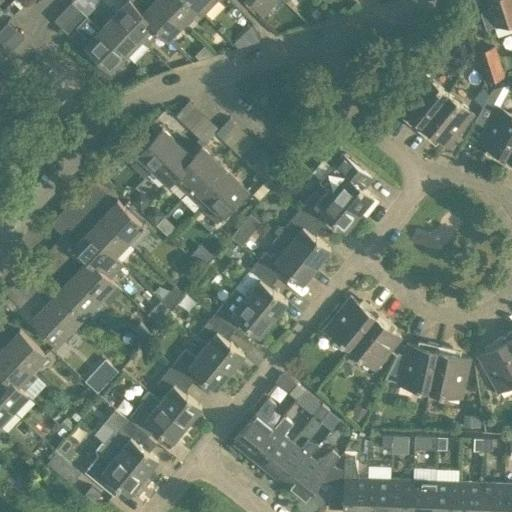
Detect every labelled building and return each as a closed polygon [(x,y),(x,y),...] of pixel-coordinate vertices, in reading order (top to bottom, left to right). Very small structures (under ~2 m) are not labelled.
[(127,0),(113,14),(139,39),(145,45),(159,31),(153,25),(154,25),(141,12),(129,0),(127,0)] [(181,24),(156,0),(152,0),(141,12),(154,25),(153,25),(159,31),(167,39),(181,24)] [(156,0),(181,24),(196,9),(187,0),(156,0)] [(187,0),(196,9),(203,15),(217,0),(187,0)] [(252,0),(263,10),(273,0),(252,0)] [(480,13),(485,29),(511,20),(511,0),(487,0),(491,9),(480,13)] [(54,19),(62,27),(79,9),(71,1),(54,19)] [(87,16),(79,9),(62,27),(69,34),(87,16)] [(99,29),(125,54),(139,39),(113,14),(99,29)] [(0,28),(0,47),(17,29),(8,20),(0,28)] [(25,36),(17,29),(0,47),(7,54),(25,36)] [(110,69),(125,54),(99,29),(84,44),(110,69)] [(484,82),(505,75),(495,45),(474,51),(484,82)] [(409,121),(418,129),(448,93),(423,72),(397,104),(412,117),(409,121)] [(492,155),(503,162),(511,145),(511,112),(493,102),(503,85),(491,89),(474,121),(485,126),(477,140),(495,150),(492,155)] [(474,114),(448,93),(418,129),(428,137),(432,133),(448,145),(474,114)] [(189,99),(175,114),(180,119),(194,104),(189,99)] [(230,117),(219,128),(216,132),(221,137),(235,122),(230,117)] [(204,144),(216,132),(219,128),(213,123),(199,138),(204,144)] [(138,153),(153,167),(178,141),(163,127),(138,153)] [(239,154),(245,160),(259,145),(253,139),(239,154)] [(193,156),(192,155),(178,141),(153,167),(169,183),(178,173),(178,172),(193,156)] [(178,172),(178,173),(192,186),(218,159),(202,144),(192,155),(193,156),(178,172)] [(264,150),(259,145),(245,160),(250,165),(264,150)] [(511,145),(503,162),(511,166),(511,145)] [(331,165),(319,179),(359,212),(373,195),(364,188),(372,178),(343,155),(335,165),(331,165)] [(207,200),(233,174),(218,159),(192,186),(207,200)] [(248,188),(233,174),(207,200),(222,215),(248,188)] [(359,212),(319,179),(327,187),(320,195),(314,190),(300,207),(320,224),(328,215),(345,229),(359,212)] [(253,193),(259,198),(271,185),(265,180),(253,193)] [(84,185),(78,191),(93,205),(99,199),(84,185)] [(93,205),(78,191),(72,197),(87,211),(93,205)] [(117,200),(102,215),(128,240),(135,246),(149,231),(143,225),(117,200)] [(285,225),(279,225),(274,231),(316,265),(330,248),(313,233),(320,224),(300,207),(285,225)] [(240,242),(260,221),(250,211),(230,233),(240,242)] [(73,226),(59,212),(50,221),(63,233),(65,235),(73,226)] [(88,230),(114,255),(128,240),(102,215),(88,230)] [(88,230),(75,244),(73,245),(75,247),(87,259),(88,258),(100,270),(101,269),(110,278),(124,264),(114,255),(88,230)] [(264,251),(257,260),(277,277),(285,268),(302,282),(316,265),(274,231),(281,236),(277,237),(273,242),(274,246),(277,248),(271,256),(264,251)] [(65,235),(63,233),(56,241),(69,253),(75,247),(73,245),(75,244),(65,235)] [(75,247),(69,253),(72,256),(71,258),(80,267),(74,273),(100,298),(115,282),(110,278),(101,269),(100,270),(88,258),(87,259),(75,247)] [(52,271),(59,263),(45,249),(37,257),(52,271)] [(52,271),(37,257),(30,265),(44,279),(52,271)] [(257,260),(235,286),(273,317),(287,300),(270,286),(277,277),(257,260)] [(100,298),(74,273),(60,288),(86,313),(100,298)] [(15,281),(0,295),(0,296),(14,310),(29,294),(15,281)] [(163,303),(169,309),(172,306),(177,300),(183,293),(176,286),(161,301),(163,303)] [(273,317),(235,286),(214,313),(234,329),(242,320),(259,335),(273,317)] [(86,313),(60,288),(46,302),(72,327),(86,313)] [(324,326),(350,347),(380,311),(370,303),(366,308),(350,295),(324,326)] [(0,296),(0,324),(14,310),(0,296)] [(57,343),(72,327),(46,302),(31,318),(57,343)] [(159,322),(169,309),(163,303),(150,317),(158,324),(159,322)] [(389,319),(380,311),(350,347),(375,368),(401,337),(386,324),(389,319)] [(210,338),(203,347),(230,370),(244,353),(227,338),(234,329),(214,313),(199,330),(210,338)] [(141,323),(135,329),(143,336),(148,330),(141,323)] [(19,330),(4,345),(30,370),(45,355),(19,330)] [(498,391),(511,383),(511,349),(504,334),(492,340),(495,345),(478,355),(498,391)] [(397,383),(430,390),(440,344),(427,341),(426,347),(406,343),(402,362),(395,360),(386,378),(398,381),(397,383)] [(452,347),(440,344),(430,390),(462,397),(471,357),(451,353),(452,347)] [(0,349),(0,370),(0,371),(1,370),(16,385),(17,384),(27,394),(32,398),(45,385),(37,377),(30,370),(4,345),(0,349)] [(216,387),(230,370),(203,347),(195,356),(185,348),(171,365),(191,382),(199,373),(216,387)] [(85,379),(97,391),(117,369),(105,358),(85,379)] [(184,391),(191,382),(171,365),(156,383),(167,391),(159,400),(187,423),(201,405),(184,391)] [(1,370),(0,371),(0,396),(13,409),(27,394),(17,384),(16,385),(1,370)] [(288,392),(297,399),(304,389),(296,383),(288,392)] [(173,440),(187,423),(159,400),(147,390),(142,397),(142,400),(128,418),(148,434),(156,425),(173,440)] [(322,403),(310,394),(303,403),(315,413),(322,403)] [(0,422),(13,409),(0,396),(0,422)] [(233,439),(251,454),(274,426),(268,421),(276,403),(268,397),(233,439)] [(314,414),(321,420),(330,409),(322,403),(315,413),(314,414)] [(357,404),(351,415),(363,421),(369,409),(357,404)] [(154,439),(148,434),(128,418),(115,407),(112,410),(114,427),(102,441),(144,475),(158,458),(146,448),(154,439)] [(382,418),(380,415),(376,413),(372,416),(371,420),(373,424),(377,425),(381,423),(382,418)] [(480,414),(465,414),(465,426),(480,426),(480,414)] [(274,426),(251,454),(269,469),(292,440),(284,434),(293,422),(284,415),(275,426),(274,426)] [(491,419),(490,431),(503,431),(503,419),(491,419)] [(382,446),(391,447),(392,434),(382,434),(382,446)] [(409,434),(392,434),(391,447),(391,452),(408,452),(409,434)] [(414,448),(437,448),(437,435),(414,435),(414,448)] [(447,436),(437,435),(437,448),(446,448),(447,436)] [(473,450),(483,450),(484,437),(473,437),(473,450)] [(492,437),(484,437),(483,450),(491,450),(492,437)] [(292,440),(269,469),(287,483),(309,455),(318,444),(317,443),(307,440),(301,448),(292,440)] [(130,492),(144,475),(102,441),(97,448),(99,453),(84,471),(105,487),(112,478),(130,492)] [(331,483),(338,467),(333,464),(340,455),(332,449),(316,460),(309,455),(287,483),(305,498),(323,476),(331,483)] [(47,461),(55,468),(63,458),(55,452),(47,461)] [(338,467),(331,483),(344,484),(342,511),(366,511),(368,477),(359,476),(355,457),(345,457),(344,467),(338,467)] [(368,477),(366,511),(388,511),(390,477),(368,477)] [(390,477),(388,511),(411,511),(413,478),(390,477)] [(413,478),(411,511),(434,511),(436,479),(413,478)] [(436,479),(434,511),(457,511),(459,480),(436,479)] [(459,480),(457,511),(479,511),(481,481),(459,480)] [(481,481),(479,511),(503,511),(504,482),(481,481)] [(511,511),(511,482),(504,482),(503,511),(511,511)]
